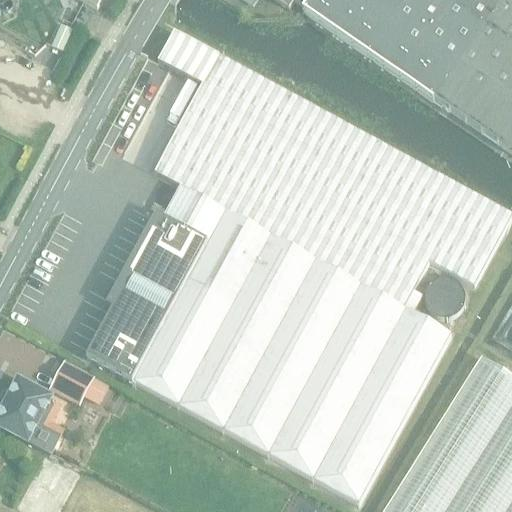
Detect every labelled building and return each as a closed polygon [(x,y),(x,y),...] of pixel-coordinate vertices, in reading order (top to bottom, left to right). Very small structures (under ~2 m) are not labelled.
[(72,0),(96,12),(102,0),(72,0)] [(511,0),(297,0),(294,6),(304,13),(304,14),(418,92),(511,156),(511,0)] [(61,27),(51,49),(62,54),(72,32),(61,27)] [(112,313),(86,361),(358,509),(416,402),(450,339),(403,313),(429,266),(474,290),(511,219),(511,218),(343,127),(174,35),(157,65),(203,90),(181,128),(154,178),(180,192),(165,219),(164,221),(156,217),(106,309),(112,313)] [(511,511),(511,382),(482,364),(388,511),(511,511)] [(91,380),(63,365),(48,394),(76,409),(91,380)] [(87,400),(107,408),(116,387),(95,379),(87,400)] [(0,417),(0,430),(49,457),(60,438),(38,426),(51,401),(18,384),(10,399),(4,396),(0,404),(0,411),(3,412),(0,417)]
